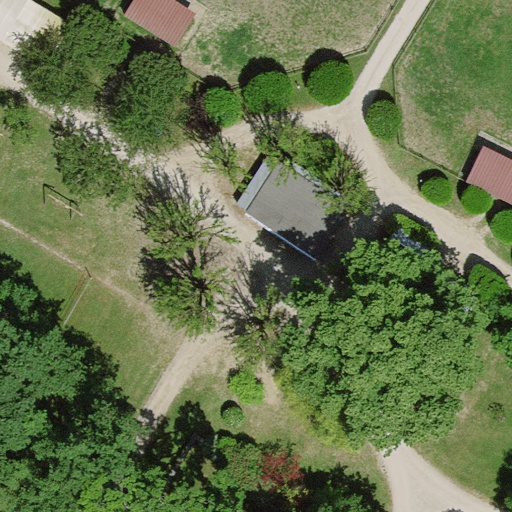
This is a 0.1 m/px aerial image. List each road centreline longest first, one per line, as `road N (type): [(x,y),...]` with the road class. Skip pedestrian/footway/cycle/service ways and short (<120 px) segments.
road 1 (track): [(419,0),(353,109),(361,168),(511,275)]
road 2 (track): [(256,242),(91,511)]
road 3 (track): [(318,303),(386,189)]
